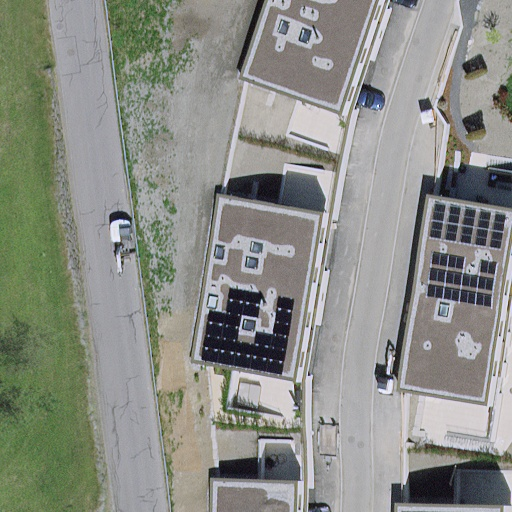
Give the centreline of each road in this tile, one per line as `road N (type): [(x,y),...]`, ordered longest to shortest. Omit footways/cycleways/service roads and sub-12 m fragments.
road 1 (unknown): [(466,0),(405,130),(380,239),(367,414),(382,511)]
road 2 (unclassified): [(142,511),(77,0)]
